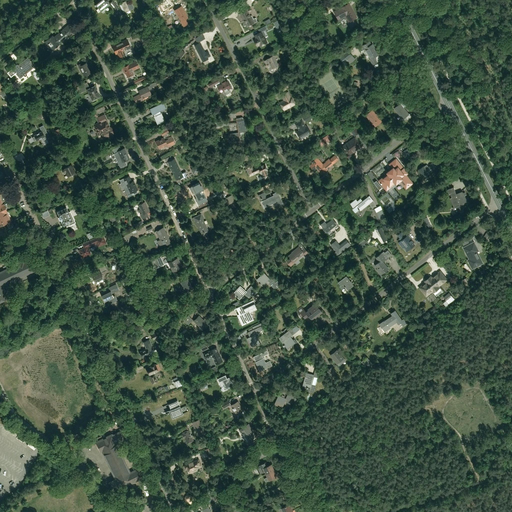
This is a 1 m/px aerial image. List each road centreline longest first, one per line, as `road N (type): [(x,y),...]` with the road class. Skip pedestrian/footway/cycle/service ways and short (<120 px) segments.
road 1 (residential): [(173,511),(0,148)]
road 2 (residential): [(209,293),(73,0)]
road 3 (residential): [(255,390),(498,202)]
road 4 (residential): [(310,212),(203,0)]
road 5 (residential): [(310,212),(447,102)]
road 6 (residential): [(313,511),(255,390)]
road 7 (residential): [(209,293),(310,212)]
